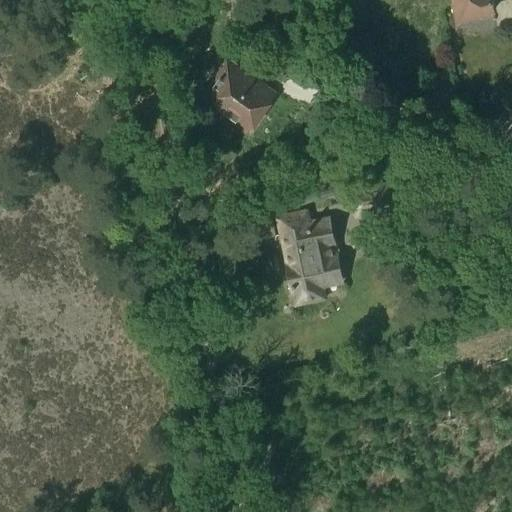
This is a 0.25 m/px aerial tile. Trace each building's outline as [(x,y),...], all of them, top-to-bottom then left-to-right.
[(455,0),(457,5),(454,6),(452,9),(452,11),(455,13),(458,12),(460,20),(495,12),(494,9),(496,9),(494,0),(467,0),(467,2),(463,3),(461,0),(455,0)] [(250,131),(275,96),(231,65),(206,100),(250,131)] [(336,181),(293,193),(298,207),(340,192),(336,181)] [(389,183),(351,191),(356,216),(394,208),(389,183)] [(272,219),(235,226),(238,244),(276,236),(272,219)] [(329,224),(281,234),(296,304),(324,298),(321,282),(341,277),(337,262),(333,259),(330,244),(332,239),(329,224)]
